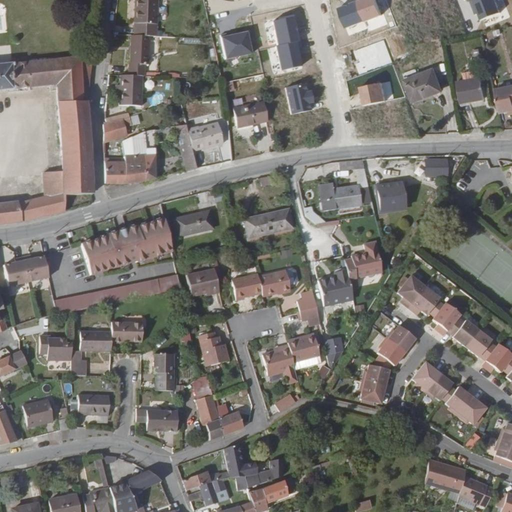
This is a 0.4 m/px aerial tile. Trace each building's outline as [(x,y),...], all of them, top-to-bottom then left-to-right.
[(130,0),(132,35),(147,35),(154,35),(152,0),(130,0)] [(428,33),(467,21),(459,0),(372,0),(392,62),(433,49),(428,33)] [(132,35),(129,35),(129,63),(128,63),(127,75),(139,75),(143,75),(144,64),(147,64),(147,35),(132,35)] [(0,89),(55,84),(56,172),(39,173),(42,196),(21,201),(14,199),(0,201),(0,213),(1,215),(4,222),(17,220),(88,203),(86,100),(91,55),(59,58),(59,54),(51,55),(51,58),(0,63),(0,89)] [(127,75),(118,75),(118,105),(138,105),(139,75),(127,75)] [(437,76),(409,86),(416,106),(444,96),(437,76)] [(478,84),(456,88),(459,108),(482,104),(478,84)] [(511,87),(492,91),(497,116),(507,114),(511,113),(511,87)] [(258,101),(230,108),(234,126),(263,119),(258,101)] [(122,135),(120,126),(124,125),(126,124),(125,117),(122,118),(101,123),(102,139),(122,135)] [(219,141),(213,120),(183,129),(184,135),(187,145),(188,146),(198,143),(199,146),(219,141)] [(183,129),(182,125),(171,126),(175,137),(184,135),(183,129)] [(152,177),(150,127),(147,127),(147,131),(141,131),(121,141),(121,145),(142,145),(142,155),(121,155),(121,158),(122,182),(136,181),(151,177),(152,177)] [(142,155),(142,145),(121,145),(121,155),(142,155)] [(188,146),(187,145),(178,148),(183,170),(194,168),(188,146)] [(122,182),(121,158),(102,158),(103,181),(122,182)] [(445,176),(444,158),(421,158),(421,177),(445,176)] [(350,161),(333,163),(334,171),(351,169),(350,161)] [(270,174),(255,177),(258,187),(272,184),(270,174)] [(403,183),(375,187),(380,211),(406,208),(403,183)] [(354,187),(330,190),(331,205),(343,204),(343,206),(356,204),(354,187)] [(284,209),(241,218),(244,233),(253,231),(254,234),(288,227),(284,209)] [(206,210),(173,218),(177,237),(201,231),(200,228),(210,225),(206,210)] [(169,252),(161,218),(134,224),(134,222),(123,225),(123,224),(121,225),(122,229),(116,230),(115,226),(113,226),(113,227),(103,229),(103,231),(75,237),(83,269),(133,258),(133,260),(169,252)] [(343,268),(346,280),(354,278),(353,276),(379,269),(372,239),(360,241),(362,250),(348,254),(348,256),(341,258),(343,268)] [(280,258),(291,257),(290,250),(279,251),(280,258)] [(43,255),(0,262),(0,276),(2,286),(46,278),(43,255)] [(322,305),(350,298),(346,280),(343,268),(331,271),(333,277),(326,278),(325,277),(315,279),(322,305)] [(283,269),(256,275),(260,292),(261,295),(288,289),(283,269)] [(213,275),(212,272),(184,279),(190,299),(204,295),(208,294),(209,297),(218,295),(213,275)] [(256,275),(255,272),(228,279),(234,300),(242,298),(242,296),(260,292),(256,275)] [(418,310),(425,314),(427,312),(436,300),(437,297),(407,275),(395,292),(401,296),(404,298),(400,303),(413,312),(416,308),(418,310)] [(54,315),(178,290),(174,276),(51,301),(54,315)] [(311,295),(309,287),(302,289),(304,297),(311,295)] [(294,299),(296,309),(314,305),(311,295),(304,297),(294,299)] [(442,304),(436,300),(427,312),(432,316),(442,304)] [(509,356),(511,354),(496,343),(493,346),(488,341),(489,339),(463,319),(461,321),(456,317),(458,313),(443,302),(442,304),(432,316),(430,319),(439,325),(435,330),(442,335),(445,330),(451,334),(450,335),(476,356),(477,355),(483,359),(479,364),(486,369),(489,365),(491,366),(497,371),(500,368),(509,356)] [(356,314),(364,312),(362,304),(353,306),(356,314)] [(314,305),(296,309),(299,319),(308,316),(316,315),(314,305)] [(310,324),(318,322),(316,315),(308,316),(310,324)] [(139,340),(140,319),(110,318),(109,329),(109,340),(139,340)] [(407,345),(414,337),(396,324),(393,329),(391,327),(377,346),(378,348),(375,352),(377,354),(389,363),(392,365),(402,351),(403,352),(409,345),(407,345)] [(78,329),(78,349),(109,349),(109,340),(109,329),(78,329)] [(211,334),(198,338),(207,368),(227,362),(224,352),(221,353),(219,346),(216,339),(213,340),(211,334)] [(299,338),(286,341),(287,343),(292,361),(319,353),(313,334),(304,336),(305,338),(299,340),(299,338)] [(69,360),(69,339),(48,338),(48,336),(38,335),(38,353),(48,353),(47,359),(69,360)] [(330,337),(322,340),(325,354),(333,352),(330,337)] [(289,381),(297,379),(293,365),(292,361),(287,343),(278,346),(279,349),(262,354),(268,375),(286,370),(289,381)] [(0,374),(24,363),(18,350),(0,358),(0,374)] [(153,389),(171,388),(169,352),(150,353),(150,371),(153,371),(153,389)] [(320,357),(319,353),(292,361),(293,365),(320,357)] [(389,363),(377,354),(374,359),(372,365),(387,369),(387,366),(389,363)] [(511,358),(509,356),(500,368),(506,373),(511,364),(511,358)] [(430,367),(423,362),(410,379),(414,382),(413,384),(431,398),(433,396),(437,399),(439,396),(449,384),(450,383),(436,372),(437,371),(431,366),(430,367)] [(378,403),(387,369),(372,365),(366,364),(365,369),(362,369),(357,392),(359,393),(358,398),(378,403)] [(323,382),(329,370),(320,365),(314,378),(323,382)] [(454,388),(449,384),(439,396),(445,400),(454,388)] [(483,407),(456,386),(454,388),(445,400),(443,402),(447,406),(446,408),(464,422),(466,420),(470,423),(483,407)] [(215,409),(208,390),(206,391),(206,394),(193,398),(192,400),(202,426),(205,425),(210,440),(224,434),(215,409)] [(273,402),(278,411),(293,401),(288,393),(273,402)] [(107,395),(77,394),(77,413),(107,413),(107,395)] [(49,400),(24,406),(28,425),(45,421),(46,423),(54,421),(49,400)] [(242,427),(237,412),(228,416),(224,406),(215,409),(224,434),(242,427)] [(174,408),(135,411),(135,421),(145,420),(146,430),(176,428),(174,408)] [(0,445),(17,441),(4,413),(0,414),(0,445)] [(72,427),(70,418),(64,419),(60,420),(62,430),(72,427)] [(489,461),(511,467),(511,425),(500,422),(489,461)] [(471,450),(478,436),(471,432),(464,446),(471,450)] [(253,476),(251,465),(243,467),(238,444),(224,449),(229,476),(235,476),(245,477),(253,476)] [(465,474),(467,468),(427,458),(422,479),(439,483),(440,486),(446,487),(449,486),(460,489),(460,488),(465,474)] [(319,469),(318,464),(308,468),(310,474),(320,470),(319,469)] [(258,484),(254,465),(251,465),(253,476),(245,477),(247,488),(258,484)] [(112,505),(162,481),(149,471),(109,492),(112,505)] [(208,476),(207,471),(184,480),(187,490),(200,486),(210,482),(208,476)] [(221,479),(219,473),(208,476),(210,482),(221,479)] [(483,503),(491,483),(465,474),(460,488),(460,489),(459,494),(483,503)] [(247,488),(245,477),(235,476),(238,490),(247,488)] [(286,494),(282,478),(261,488),(264,501),(286,494)] [(224,487),(221,479),(210,482),(200,486),(201,490),(203,496),(206,509),(217,505),(216,501),(218,501),(215,490),(224,487)] [(511,511),(511,490),(505,487),(498,509),(508,511),(511,511)] [(240,511),(254,511),(266,508),(264,501),(261,488),(248,492),(251,503),(239,506),(240,511)] [(113,511),(112,505),(109,492),(108,489),(88,493),(92,511),(99,511),(101,511),(113,511)] [(203,496),(201,490),(189,495),(191,500),(203,496)] [(77,511),(74,497),(48,502),(49,511),(77,511)] [(368,500),(352,503),(353,511),(354,511),(370,509),(368,500)]
